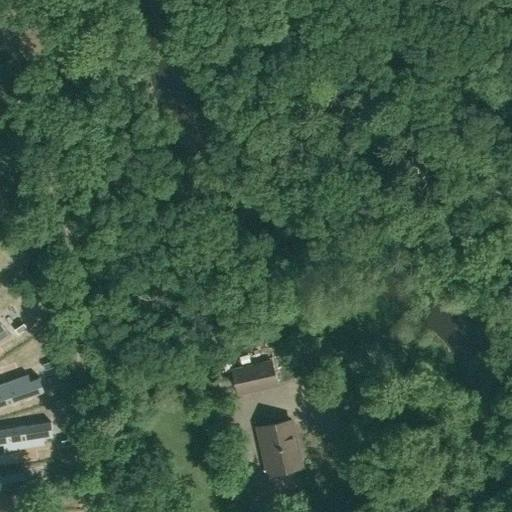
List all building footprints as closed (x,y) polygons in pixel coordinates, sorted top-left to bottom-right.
[(0,340),(10,334),(0,319),(0,340)] [(15,329),(18,334),(27,328),(24,323),(15,329)] [(277,384),(270,357),(232,365),(239,393),(277,384)] [(55,366),(53,360),(43,364),(45,370),(55,366)] [(39,378),(30,381),(28,374),(0,383),(0,407),(44,392),(39,378)] [(302,467),(291,420),(262,427),(268,453),(265,454),(270,474),(302,467)] [(44,445),(43,438),(53,436),(51,422),(0,429),(0,444),(3,444),(4,451),(44,445)] [(0,497),(27,492),(23,471),(0,475),(0,497)]
